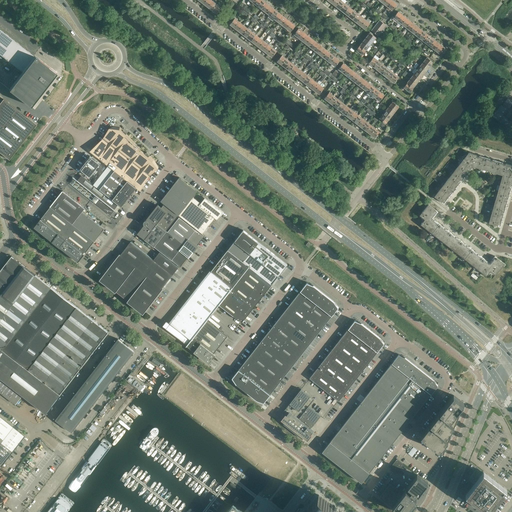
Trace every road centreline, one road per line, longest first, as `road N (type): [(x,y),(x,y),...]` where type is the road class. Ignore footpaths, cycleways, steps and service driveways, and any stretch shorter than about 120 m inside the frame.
road 1 (secondary): [(117,72),(157,92),(340,235),(450,325),(493,374)]
road 2 (secondary): [(509,353),(184,93),(124,63)]
road 3 (unclassified): [(359,500),(449,381),(399,340)]
road 4 (residential): [(378,151),(218,27)]
road 5 (unclassified): [(46,425),(73,436),(152,338)]
road 6 (unclassified): [(144,332),(238,211)]
road 7 (unclassified): [(303,457),(399,340)]
road 8 (unclassified): [(493,374),(429,511)]
road 9 (unclassified): [(81,280),(173,162)]
road 10 (unclassified): [(261,423),(352,306)]
road 11 (unclassified): [(211,383),(301,266)]
road 12 (unclassified): [(440,511),(498,381)]
road 13 (unclassified): [(46,425),(127,316)]
